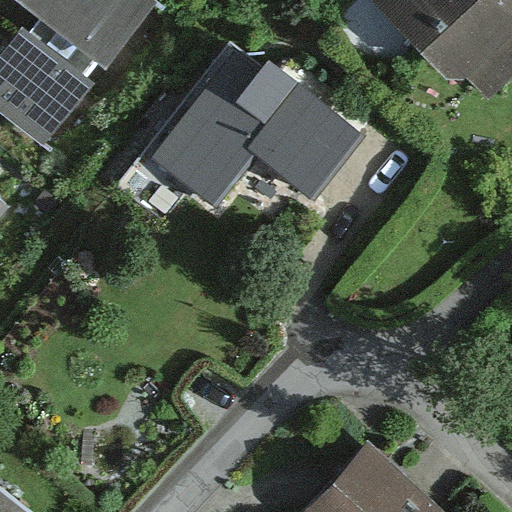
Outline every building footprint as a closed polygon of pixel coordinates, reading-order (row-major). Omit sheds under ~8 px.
[(70,89),(79,76),(91,84),(147,10),(134,0),(0,0),(0,17),(21,33),(12,46),(1,37),(0,38),(0,130),(33,155),(78,95),(70,89)] [(511,0),(366,0),(360,5),(433,88),(469,88),(481,100),(511,72),(511,0)] [(298,205),(345,147),(262,80),(252,92),(218,65),(177,116),(170,110),(132,157),(202,212),(243,161),(298,205)] [(0,219),(10,207),(0,198),(0,219)] [(427,511),(357,447),(296,511),(427,511)] [(22,511),(0,496),(0,511),(22,511)]
